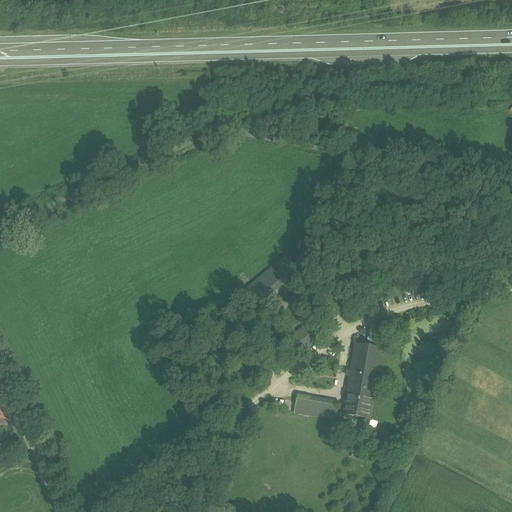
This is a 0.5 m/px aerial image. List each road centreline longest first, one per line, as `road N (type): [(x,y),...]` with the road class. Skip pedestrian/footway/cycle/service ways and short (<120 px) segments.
road 1 (residential): [(0,238),(235,127),(511,160)]
road 2 (trunk): [(0,55),(511,41)]
road 3 (track): [(431,301),(425,256),(443,151)]
road 4 (unclassified): [(60,511),(0,379)]
